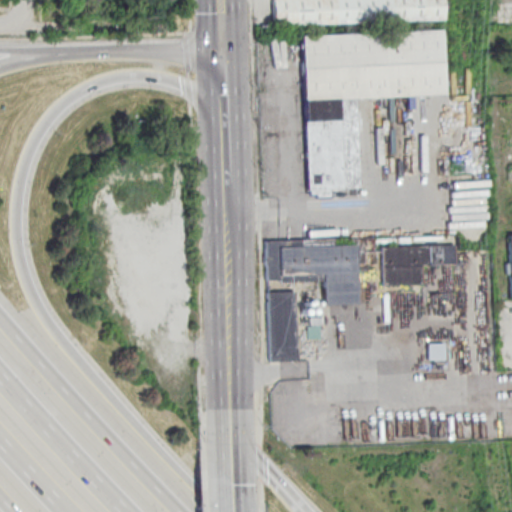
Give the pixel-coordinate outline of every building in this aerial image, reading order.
[(273,27),(272,0),(444,0),(445,21),(273,27)] [(303,102),(301,38),(441,32),(444,96),(355,100),(303,102)] [(355,100),(359,191),(330,192),(330,199),(315,200),(315,196),(309,197),(309,192),(306,192),(303,102),(355,100)] [(264,241),(264,281),(318,281),(318,303),(356,303),(355,240),(264,241)] [(453,246),(453,266),(419,266),(420,288),(381,288),(380,247),(453,246)] [(266,291),(267,361),(294,361),(294,291),(266,291)] [(443,342),(426,342),(426,360),(443,360),(443,342)]
